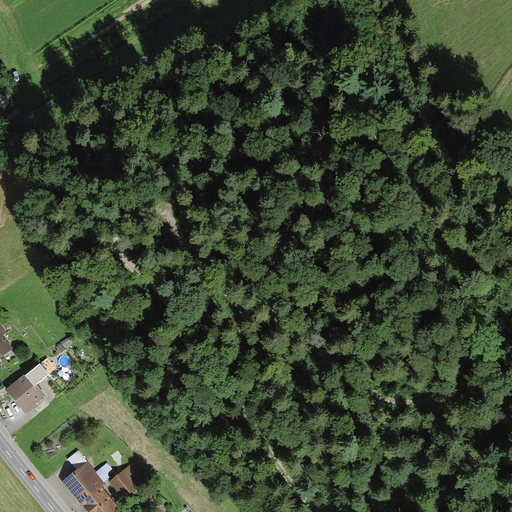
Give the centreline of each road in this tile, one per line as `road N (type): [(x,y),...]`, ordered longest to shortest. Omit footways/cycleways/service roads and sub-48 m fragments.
road 1 (track): [(511,391),(386,399),(226,295),(166,213),(130,214),(117,232),(120,253),(159,292),(288,480),(319,511)]
road 2 (residential): [(300,0),(137,64),(21,124),(0,124)]
road 3 (track): [(484,217),(468,261),(468,301),(485,324),(511,336)]
